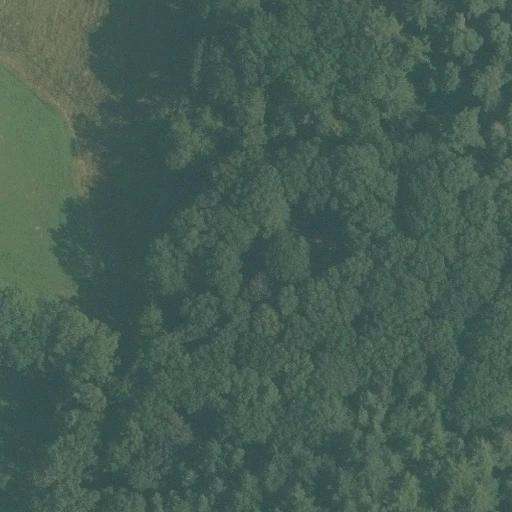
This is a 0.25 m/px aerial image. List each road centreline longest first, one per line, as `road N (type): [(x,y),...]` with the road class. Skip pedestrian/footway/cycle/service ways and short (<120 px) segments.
road 1 (unclassified): [(92,511),(207,0)]
road 2 (track): [(131,335),(511,438)]
